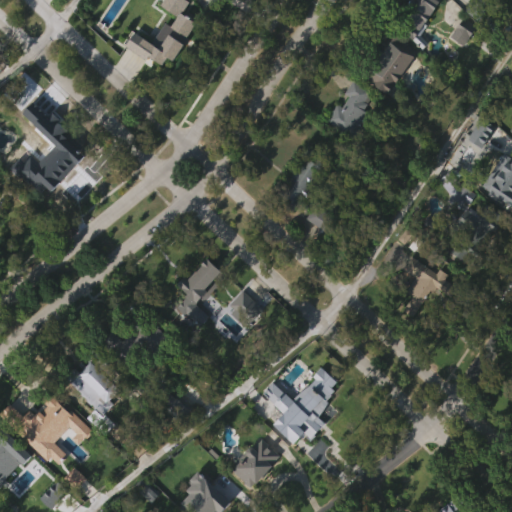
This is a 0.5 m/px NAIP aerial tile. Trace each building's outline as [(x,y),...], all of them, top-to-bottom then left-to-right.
[(45,0),(61,11),(69,0),(45,0)] [(136,0),(109,0),(109,2),(133,17),(141,3),(136,0)] [(175,0),(171,10),(195,22),(205,0),(175,0)] [(442,5),(431,23),(426,19),(418,32),(404,23),(410,13),(407,11),(413,0),(438,0),(443,3),(442,5)] [(448,18),(461,0),(424,0),(448,18)] [(490,0),(496,5),(484,20),(471,10),(478,0),(490,0)] [(158,3),(183,26),(172,38),(167,34),(154,48),(146,40),(136,51),(127,43),(123,47),(101,28),(113,14),(127,27),(144,7),(149,12),(158,3)] [(439,28),(420,16),(393,58),(423,77),(426,71),(416,65),(439,28)] [(476,25),(462,46),(450,37),(458,26),(457,25),(462,16),(476,25)] [(151,73),(132,62),(124,77),(146,89),(147,86),(161,94),(165,87),(172,91),(201,40),(167,21),(159,36),(175,45),(169,56),(162,52),(151,73)] [(420,56),(393,94),(362,72),(392,29),(407,39),(403,44),(420,56)] [(447,66),(460,76),(474,57),(461,48),(447,66)] [(362,106),(384,123),(417,82),(388,59),(374,77),(381,82),(362,106)] [(372,103),(367,110),(370,112),(368,115),(374,119),(360,138),(331,117),(340,103),(345,107),(353,96),(348,92),(357,79),(374,91),(373,93),(376,95),(371,103),(372,103)] [(323,152),(349,167),(373,124),(350,111),(343,123),(347,126),(341,137),(334,133),(323,152)] [(69,153),(64,159),(63,158),(32,190),(16,175),(29,160),(26,158),(46,137),(34,126),(46,113),(71,136),(68,140),(74,146),(68,152),(69,153)] [(483,122),(489,126),(491,123),(511,137),(511,139),(503,151),(482,136),(483,134),(477,130),(483,122)] [(41,168),(17,194),(34,209),(70,169),(41,142),(28,156),(41,168)] [(494,156),(480,147),(466,169),(480,178),(494,156)] [(322,183),(311,198),(307,196),(296,212),(284,203),(290,193),(284,189),(308,155),(326,169),(318,180),(322,183)] [(511,157),(511,196),(508,203),(493,193),(495,190),(491,187),(510,156),(511,157)] [(511,236),(511,234),(511,187),(511,190),(501,184),(485,210),(492,214),(487,221),(511,236)] [(299,237),(317,196),(297,187),(279,229),(299,237)] [(467,209),(473,213),(474,211),(483,217),(485,213),(500,223),(477,257),(459,245),(468,232),(457,224),(467,209)] [(469,221),(458,214),(448,229),(460,237),(469,221)] [(303,249),(320,263),(331,249),(314,235),(303,249)] [(483,272),(492,252),(464,238),(455,258),(483,272)] [(415,256),(440,273),(444,268),(452,274),(449,279),(461,288),(455,297),(440,287),(436,293),(433,291),(416,316),(406,309),(413,299),(409,296),(421,278),(407,268),(415,256)] [(219,272),(202,289),(205,291),(195,302),(175,284),(183,276),(186,279),(204,258),(219,272)] [(197,355),(207,344),(194,333),(221,300),(204,286),(178,317),(186,323),(175,337),(197,355)] [(401,299),(413,306),(404,322),(410,325),(401,340),(413,347),(430,315),(450,326),(455,316),(443,310),(446,303),(437,298),(435,301),(408,286),(401,299)] [(266,309),(252,324),(233,305),(247,290),(266,309)] [(147,315),(155,328),(158,325),(170,339),(163,348),(165,349),(154,361),(142,350),(132,360),(136,364),(128,372),(104,347),(109,343),(106,340),(115,331),(126,342),(129,338),(125,334),(133,326),(132,323),(147,315)] [(247,353),(261,338),(242,320),(228,335),(247,353)] [(95,348),(124,376),(117,383),(124,390),(113,401),(117,404),(106,415),(95,405),(94,406),(89,401),(90,400),(83,394),(84,393),(68,379),(76,369),(78,368),(84,374),(93,364),(86,358),(95,348)] [(122,371),(107,361),(99,373),(129,393),(141,374),(152,382),(164,365),(154,358),(151,361),(136,351),(122,371)] [(332,413),(320,425),(317,422),(307,433),(292,418),(326,383),(338,395),(331,402),(333,404),(328,410),(332,413)] [(0,410),(0,416),(42,459),(77,426),(43,390),(36,396),(45,406),(33,417),(25,408),(19,414),(8,403),(0,410)] [(167,391),(174,398),(177,395),(192,409),(178,423),(163,408),(166,405),(160,398),(167,391)] [(76,404),(73,401),(65,410),(99,442),(119,421),(88,392),(76,404)] [(0,430),(2,428),(34,458),(19,473),(3,458),(0,461),(0,430)] [(263,475),(251,486),(235,468),(247,457),(245,454),(261,439),(277,457),(270,464),(272,466),(263,475)] [(228,496),(242,511),(252,511),(279,487),(260,467),(228,496)] [(439,511),(467,488),(481,505),(472,511),(439,511)] [(62,507),(67,511),(81,511),(85,508),(72,496),(62,507)] [(231,511),(218,502),(210,511),(195,500),(188,510),(190,511),(231,511)]
